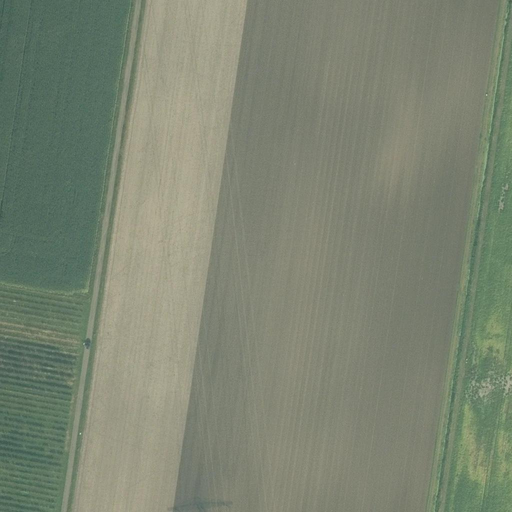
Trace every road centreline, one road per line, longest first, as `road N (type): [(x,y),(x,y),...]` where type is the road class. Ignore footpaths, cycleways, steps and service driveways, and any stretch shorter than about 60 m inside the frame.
road 1 (track): [(138,0),(62,511)]
road 2 (track): [(494,0),(421,511)]
